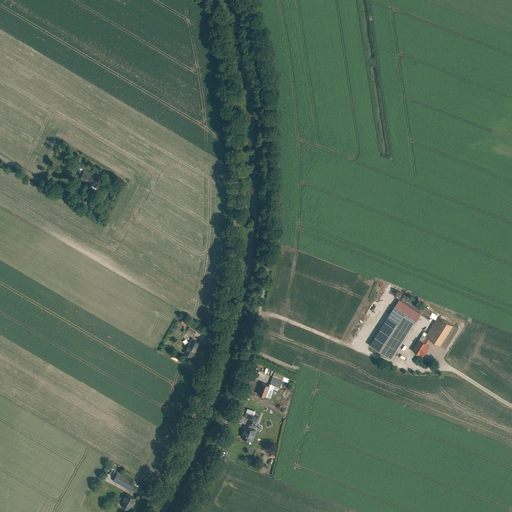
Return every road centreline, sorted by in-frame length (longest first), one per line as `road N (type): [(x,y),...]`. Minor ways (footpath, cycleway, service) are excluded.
road 1 (unclassified): [(137,511),(206,365),(230,258),(232,129),(213,0)]
road 2 (unclassified): [(174,511),(220,419),(259,286),(265,136),(244,0)]
